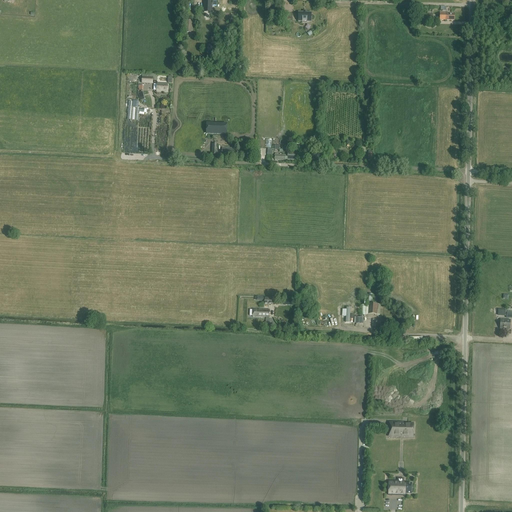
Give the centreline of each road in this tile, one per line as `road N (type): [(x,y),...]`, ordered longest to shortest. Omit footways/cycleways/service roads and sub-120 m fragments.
road 1 (unclassified): [(461,511),(472,0)]
road 2 (track): [(154,110),(151,158),(468,170)]
road 3 (track): [(464,338),(275,326)]
road 4 (track): [(511,7),(331,0)]
road 5 (track): [(151,158),(0,152)]
